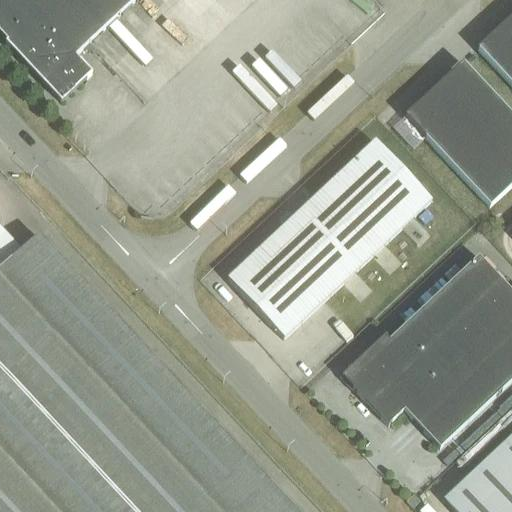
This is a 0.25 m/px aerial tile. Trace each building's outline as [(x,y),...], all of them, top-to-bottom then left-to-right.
[(75,59),(137,0),(0,0),(0,36),(6,44),(5,45),(9,50),(10,50),(45,87),(60,105),(91,76),(79,63),(75,59)] [(479,49),(477,51),(511,88),(511,17),(491,38),(492,39),(480,50),(479,49)] [(448,78),(404,118),(489,209),(511,188),(511,118),(462,65),(460,67),(461,68),(446,76),(448,78)] [(375,144),(316,199),(227,282),(283,342),(431,204),(375,144)] [(0,273),(0,511),(210,511),(255,470),(38,238),(0,273)] [(348,373),(342,379),(353,391),(352,391),(354,393),(354,392),(388,429),(389,428),(388,427),(403,412),(439,451),(511,382),(511,294),(478,259),(388,343),(385,339),(386,338),(385,337),(350,371),(349,370),(347,372),(348,373)] [(511,511),(511,438),(445,502),(454,511),(511,511)] [(294,511),(255,470),(210,511),(294,511)] [(413,510),(420,503),(413,496),(406,503),(413,510)]
